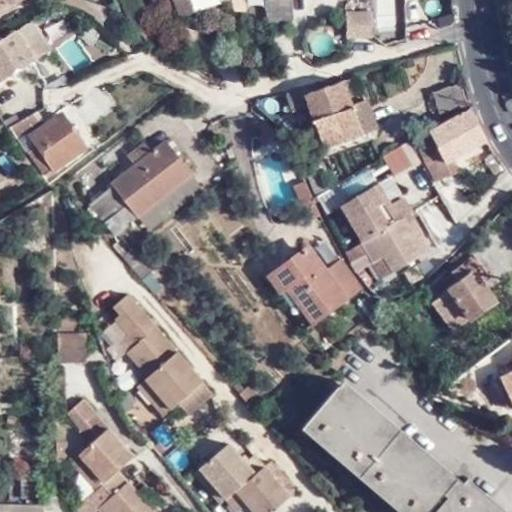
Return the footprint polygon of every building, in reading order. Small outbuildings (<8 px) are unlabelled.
[(119,0),(129,18),(143,35),(153,26),(140,10),(143,7),(139,0),(119,0)] [(190,0),(174,0),(179,14),(194,10),(190,0)] [(223,2),(222,0),(190,0),(194,10),(223,2)] [(266,0),(267,8),(270,24),(274,24),(294,21),(291,0),(266,0)] [(376,0),(377,35),(403,36),(403,0),(376,0)] [(370,37),(370,10),(344,10),(345,38),(370,37)] [(453,20),(451,13),(434,18),(437,29),(448,26),(453,20)] [(0,78),(48,49),(29,20),(0,39),(0,78)] [(92,65),(109,55),(99,38),(82,48),(92,65)] [(305,88),(305,86),(285,91),(286,93),(286,94),(288,107),(304,102),(318,149),(360,136),(350,104),(342,80),(306,91),(305,88)] [(455,80),(424,95),(434,117),(465,101),(455,80)] [(366,100),(350,104),(360,136),(375,131),(366,100)] [(473,114),(470,107),(432,130),(435,136),(419,145),(438,177),(454,166),(450,157),(463,150),(484,138),(473,114)] [(43,119),(37,109),(9,126),(14,134),(16,136),(43,119)] [(62,113),(23,140),(47,172),(85,145),(62,113)] [(270,130),(258,140),(263,146),(267,142),(269,144),(277,137),(270,130)] [(343,148),(349,168),(382,158),(376,138),(343,148)] [(138,215),(192,174),(166,140),(153,150),(145,139),(128,153),(136,162),(112,181),(114,184),(90,202),(114,232),(138,215)] [(410,140),(388,154),(400,174),(422,161),(410,140)] [(295,146),(303,170),(315,165),(306,142),(295,146)] [(492,153),(488,147),(482,151),(485,156),(480,159),(495,177),(498,174),(505,168),(492,153)] [(467,158),(463,150),(450,157),(454,166),(467,158)] [(314,196),(325,189),(315,165),(303,170),(314,196)] [(203,188),(192,174),(138,215),(149,229),(203,188)] [(395,174),(383,182),(392,198),(404,191),(395,174)] [(407,213),(415,208),(408,195),(395,202),(392,198),(383,182),(346,202),(366,238),(407,213)] [(45,216),(43,208),(29,213),(31,222),(45,218),(45,216)] [(365,238),(365,239),(349,247),(361,268),(376,259),(386,275),(397,269),(434,246),(426,232),(419,235),(415,228),(407,213),(366,238),(365,238)] [(494,223),(474,238),(479,246),(480,249),(481,250),(501,238),(494,223)] [(422,224),(415,228),(419,235),(426,232),(422,224)] [(123,236),(113,243),(123,256),(133,248),(123,236)] [(458,269),(447,274),(448,275),(439,280),(449,298),(456,294),(465,308),(493,293),(484,278),(493,273),(481,250),(480,249),(479,246),(454,261),(457,266),(458,269)] [(154,272),(133,248),(123,256),(144,280),(152,274),(154,272)] [(325,270),(320,264),(315,267),(303,251),(268,276),(279,293),(287,288),(313,324),(361,289),(341,259),(325,270)] [(443,266),(447,274),(458,269),(457,266),(454,261),(443,266)] [(160,394),(152,401),(163,414),(177,402),(187,415),(213,394),(202,382),(128,292),(115,303),(121,312),(117,316),(129,332),(137,341),(132,345),(132,346),(127,349),(148,375),(145,378),(160,394)] [(124,336),(132,346),(132,345),(137,341),(129,332),(124,336)] [(86,333),(58,333),(58,363),(87,362),(86,333)] [(138,383),(152,401),(160,394),(145,378),(138,383)] [(249,387),(240,393),(253,409),(257,406),(263,402),(249,387)] [(500,511),(466,482),(457,492),(336,387),(303,426),(402,511),(500,511)] [(81,452),(105,481),(120,469),(135,457),(96,411),(87,400),(69,414),(81,430),(80,436),(88,445),(81,452)] [(199,467),(224,498),(263,467),(253,455),(244,463),(227,444),(199,467)] [(105,481),(81,452),(69,461),(94,490),(105,481)] [(218,504),(224,498),(199,467),(193,472),(218,504)] [(263,467),(224,498),(236,511),(246,504),(252,511),(270,511),(288,497),(263,467)] [(156,511),(128,480),(120,469),(105,481),(94,490),(72,509),(73,511),(93,511),(101,506),(106,511),(156,511)] [(36,498),(36,473),(19,473),(19,497),(36,498)] [(47,500),(50,511),(64,511),(61,497),(47,500)] [(35,502),(33,504),(33,511),(47,511),(47,503),(35,502)] [(0,511),(33,511),(33,504),(5,503),(0,503),(0,511)]
